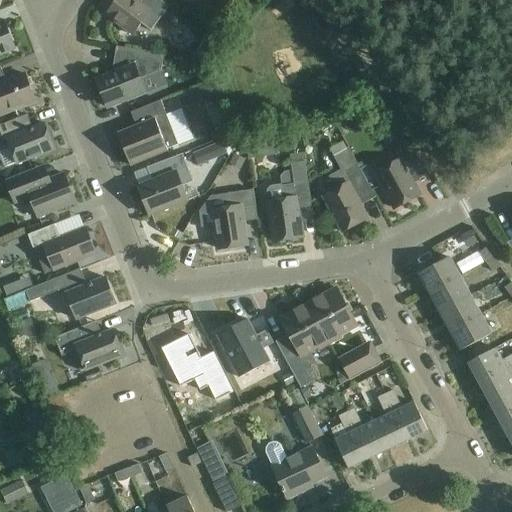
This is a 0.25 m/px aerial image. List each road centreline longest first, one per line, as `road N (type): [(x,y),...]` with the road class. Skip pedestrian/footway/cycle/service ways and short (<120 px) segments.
road 1 (residential): [(367,264),(169,291),(145,282),(48,31)]
road 2 (residential): [(468,451),(367,264)]
road 3 (residential): [(511,186),(367,264)]
road 4 (residential): [(342,511),(468,451)]
